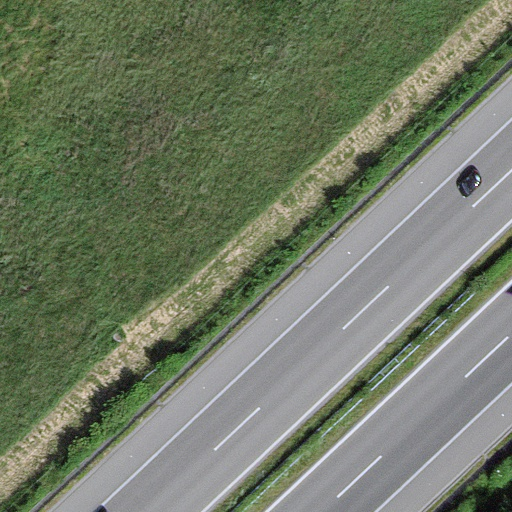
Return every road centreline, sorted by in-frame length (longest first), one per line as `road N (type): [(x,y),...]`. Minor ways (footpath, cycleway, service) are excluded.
road 1 (motorway): [(511,170),(148,511)]
road 2 (motorway): [(321,511),(511,332)]
